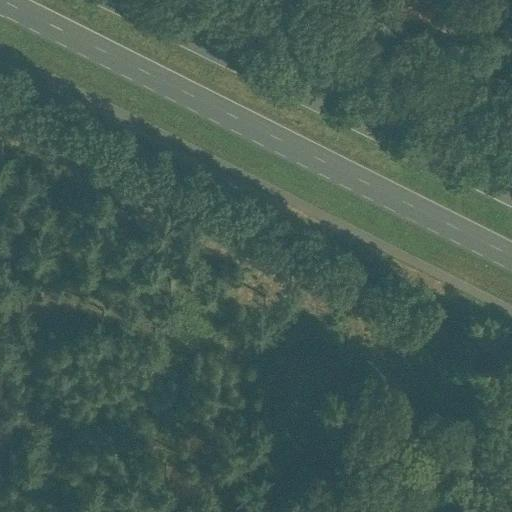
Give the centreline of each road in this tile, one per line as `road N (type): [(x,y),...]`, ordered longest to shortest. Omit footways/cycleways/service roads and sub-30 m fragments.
road 1 (primary): [(1,0),(511,256)]
road 2 (primary): [(511,193),(116,0)]
